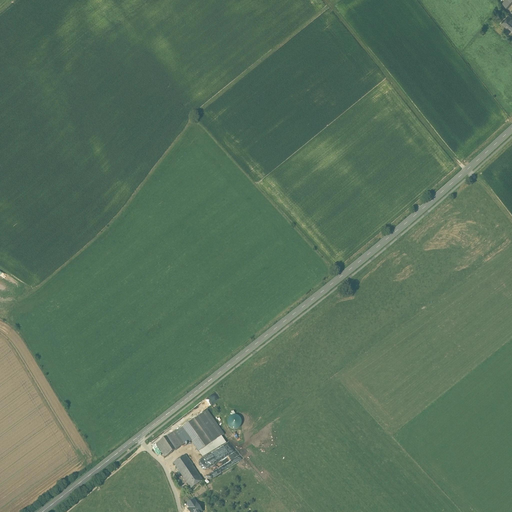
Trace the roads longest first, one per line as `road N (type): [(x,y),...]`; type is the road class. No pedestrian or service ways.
road 1 (tertiary): [(137,437),(511,128)]
road 2 (track): [(326,0),(465,170)]
road 3 (unknown): [(174,416),(248,511)]
